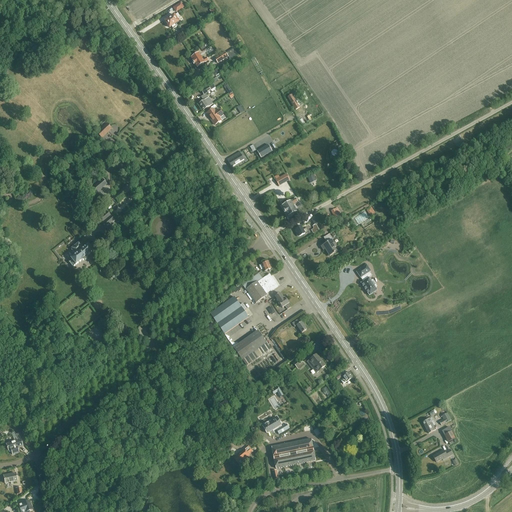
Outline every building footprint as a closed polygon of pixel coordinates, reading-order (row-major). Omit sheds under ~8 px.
[(173,8),(176,13),(184,8),(181,3),(173,8)] [(177,19),(180,17),(178,14),(174,16),(165,22),(169,28),(171,27),(173,29),(177,27),(176,24),(179,22),(177,19)] [(226,53),(228,57),(236,51),(234,48),(226,53)] [(228,57),(225,53),(215,59),(218,63),(228,57)] [(206,58),(203,60),(199,54),(191,58),(197,68),(208,61),(206,58)] [(204,96),(211,91),(215,88),(213,84),(209,87),(208,86),(201,91),(204,96)] [(199,105),(203,111),(213,105),(209,98),(199,105)] [(298,100),(296,101),(292,103),(296,110),(300,107),(298,104),(300,103),(298,100)] [(219,110),(216,112),(214,109),(207,114),(215,126),(222,121),(220,118),(223,116),(219,110)] [(105,131),(113,124),(110,121),(102,128),(105,131)] [(272,151),(268,145),(257,152),(261,158),(272,151)] [(503,149),(505,153),(511,148),(511,147),(510,145),(503,149)] [(240,152),(226,161),(228,163),(229,162),(233,167),(244,160),(241,155),(240,152)] [(286,175),(281,178),(284,183),(290,180),(286,175)] [(307,178),(311,186),(317,184),(314,175),(307,178)] [(120,182),(125,187),(129,183),(124,178),(120,182)] [(114,198),(119,203),(127,197),(122,191),(114,198)] [(300,199),(297,201),(296,199),(283,206),(288,216),(297,211),(293,204),(298,202),(300,207),(304,205),(300,199)] [(367,210),(371,217),(375,214),(371,207),(367,210)] [(99,220),(110,232),(116,227),(118,225),(115,222),(116,221),(108,212),(99,220)] [(307,228),(303,230),(301,226),(295,229),(297,233),(296,234),(298,237),(299,237),(300,237),(305,234),(309,231),(307,228)] [(330,257),(335,253),(333,250),(337,247),(332,240),(333,240),(329,234),(323,238),(327,243),(321,247),(324,251),(325,250),(330,257)] [(89,244),(84,248),(79,242),(71,249),(76,255),(72,259),(73,260),(69,263),(73,268),(77,265),(83,260),(85,261),(88,258),(88,256),(94,251),(89,244)] [(269,272),(273,270),(269,262),(259,266),(261,270),(263,269),(265,272),(269,270),(269,272)] [(366,265),(356,272),(361,278),(363,282),(361,283),(369,296),(377,291),(375,288),(377,286),(373,280),(370,281),(369,278),(372,276),(369,272),(371,271),(366,265)] [(269,274),(266,277),(262,272),(254,277),(253,276),(241,284),(246,291),(247,290),(256,303),(267,296),(266,294),(271,291),(278,287),(269,274)] [(285,298),(284,299),(280,294),(276,297),(279,302),(279,303),(283,308),(285,307),(288,310),(292,307),(285,298)] [(243,304),(241,305),(235,297),(211,314),(225,335),(249,317),(244,310),(247,309),(243,304)] [(302,322),(300,324),(298,320),(292,324),(295,327),(297,326),(302,334),(307,330),(302,322)] [(234,348),(243,360),(267,343),(258,331),(234,348)] [(307,362),(316,374),(326,366),(317,355),(307,362)] [(294,364),(297,368),(304,363),(300,359),(294,364)] [(271,374),(272,375),(277,371),(277,370),(288,362),(287,360),(265,375),(267,377),(271,374)] [(341,381),(343,384),(352,378),(349,373),(343,376),(345,379),(341,381)] [(278,387),(275,389),(280,398),(283,396),(278,387)] [(439,422),(442,426),(451,420),(447,413),(442,416),(444,420),(439,422)] [(271,422),(263,426),(268,434),(269,433),(270,436),(274,434),(273,432),(276,430),(279,435),(289,429),(286,424),(282,427),(281,426),(277,418),(270,421),(271,422)] [(428,433),(435,430),(433,426),(435,425),(432,418),(423,423),(428,433)] [(441,431),(448,442),(455,439),(448,427),(441,431)] [(12,455),(18,453),(17,448),(22,446),(19,436),(15,437),(16,439),(8,442),(9,443),(6,445),(8,451),(9,453),(11,452),(12,455)] [(272,448),(277,469),(316,461),(311,440),(272,448)] [(238,463),(240,465),(244,463),(242,461),(250,455),(249,455),(253,452),(249,446),(244,449),(245,450),(234,458),(238,463)] [(447,458),(452,456),(449,450),(444,453),(444,451),(433,457),(436,463),(447,457),(447,458)] [(11,484),(13,484),(13,482),(17,481),(15,473),(3,476),(5,484),(10,482),(11,484)] [(29,501),(18,505),(20,511),(29,511),(28,510),(32,509),(29,501)]
